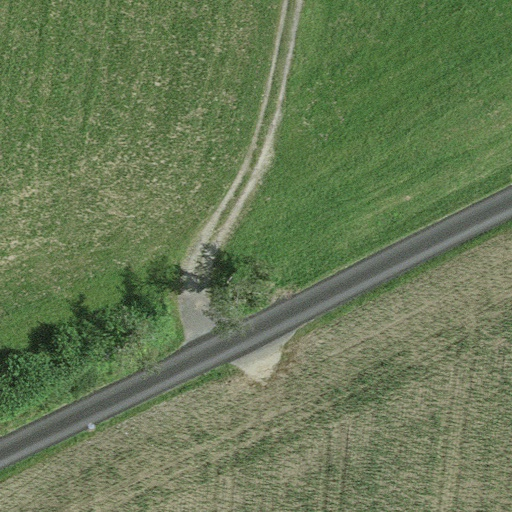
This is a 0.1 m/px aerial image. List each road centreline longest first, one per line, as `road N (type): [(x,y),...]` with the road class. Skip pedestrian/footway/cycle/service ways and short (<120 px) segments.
road 1 (track): [(294,0),(261,144),(193,279),(218,346)]
road 2 (track): [(511,201),(218,346)]
road 3 (track): [(0,456),(218,346)]
